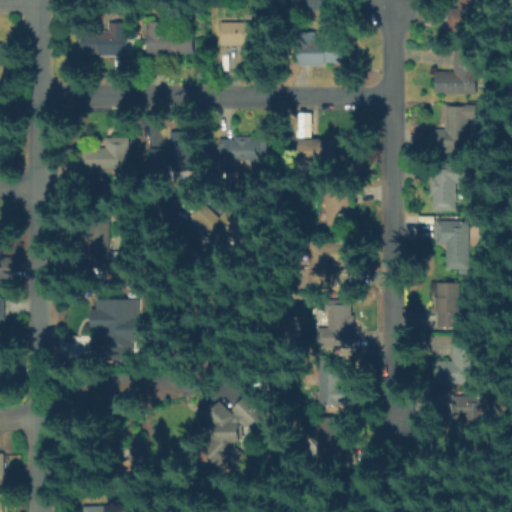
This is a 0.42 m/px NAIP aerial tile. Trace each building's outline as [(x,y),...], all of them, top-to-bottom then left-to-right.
[(337,0),(337,11),(303,10),(303,0),(337,0)] [(460,32),(449,32),(449,12),(460,12),(460,0),(483,0),(483,32),(460,32)] [(261,47),(261,63),(243,62),(243,47),(222,46),(222,22),(261,22),(261,47)] [(166,23),(166,36),(194,36),(194,54),(148,54),(148,23),(166,23)] [(128,24),(128,32),(135,32),(135,52),(128,52),(128,56),(100,56),(100,53),(83,53),(83,38),(101,38),(101,35),(108,35),(108,24),(128,24)] [(318,34),(318,40),(344,40),(343,64),(328,64),(328,66),(298,66),(299,33),(318,34)] [(454,95),(437,95),(437,72),(455,72),(455,52),(479,52),(479,95),(454,95)] [(445,151),(437,151),(437,130),(445,130),(445,107),(478,107),(478,120),(470,120),(470,151),(445,151)] [(170,172),(149,171),(149,148),(170,149),(170,138),(190,138),(190,172),(170,172)] [(108,172),(87,172),(87,150),(108,151),(108,139),(130,140),(130,172),(108,172)] [(222,139),(269,141),(268,165),(243,163),(242,173),(220,172),(222,139)] [(336,140),(336,145),(343,145),(343,159),(336,159),(336,164),(300,164),(300,140),(336,140)] [(459,212),(434,212),(434,162),(470,162),(470,184),(459,184),(459,212)] [(330,225),(330,191),(353,191),(353,225),(330,225)] [(190,216),(202,204),(222,222),(234,208),(245,217),(222,244),(190,216)] [(472,246),(472,272),(451,272),(451,246),(439,246),(439,221),(472,221),(472,246)] [(110,230),(110,254),(119,254),(119,267),(91,267),(91,230),(110,230)] [(334,286),(315,286),(315,242),(355,242),(355,266),(334,265),(334,286)] [(0,277),(0,257),(19,257),(19,277),(0,277)] [(460,283),(460,311),(468,311),(468,328),(437,328),(437,283),(460,283)] [(96,337),(96,299),(136,299),(136,337),(96,337)] [(340,350),(316,350),(316,334),(327,334),(327,305),(349,305),(349,345),(340,345),(340,350)] [(453,383),(437,383),(437,362),(453,362),(453,340),(474,340),(474,384),(453,383)] [(318,407),(318,368),(341,369),(341,407),(318,407)] [(485,416),(485,433),(463,432),(463,416),(458,416),(458,396),(485,396),(485,416)] [(251,397),(268,419),(254,431),(245,428),(245,444),(238,444),(249,455),(233,469),(226,462),(217,470),(200,451),(211,441),(211,429),(202,418),(220,403),(230,414),(251,397)] [(339,425),(339,444),(352,444),(352,464),(317,463),(317,425),(339,425)]
